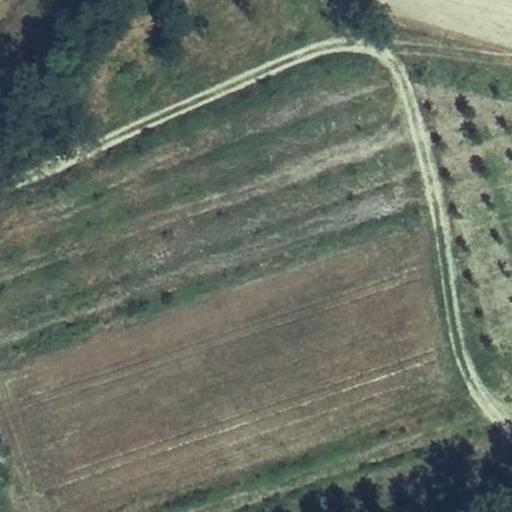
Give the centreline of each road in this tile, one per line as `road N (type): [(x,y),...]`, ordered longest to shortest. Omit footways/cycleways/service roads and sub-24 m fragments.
road 1 (track): [(511,55),(471,42),(415,39),(274,60),(0,180)]
road 2 (track): [(364,43),(387,58),(402,87),(478,371),(499,416),(511,425)]
